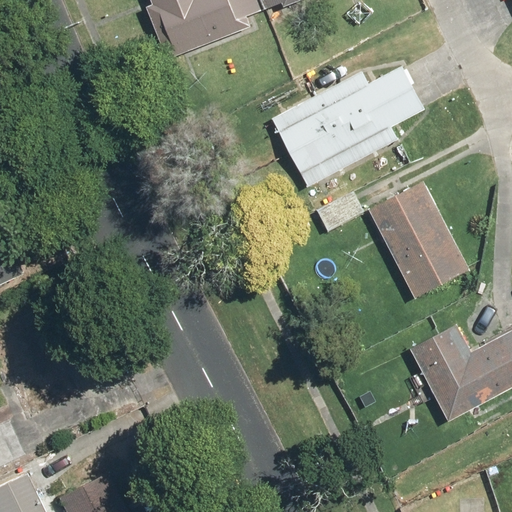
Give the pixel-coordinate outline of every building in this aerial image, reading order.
[(152,0),(154,5),(147,8),(168,61),(252,28),(248,18),(261,13),(255,0),(152,0)] [(308,0),(261,0),(268,16),(308,0)] [(402,67),(370,85),(363,73),(274,120),(309,187),(399,139),(392,128),(425,110),(402,67)] [(425,182),(371,209),(416,298),(470,271),(425,182)] [(330,231),(368,211),(357,190),(319,210),(330,231)] [(0,286),(19,276),(0,238),(0,286)] [(39,309),(0,327),(0,367),(28,427),(82,402),(39,309)] [(458,325),(412,349),(450,421),(511,388),(511,331),(472,353),(458,325)] [(0,470),(28,457),(10,419),(0,423),(0,470)] [(45,511),(27,475),(0,487),(0,509),(1,511),(45,511)]
